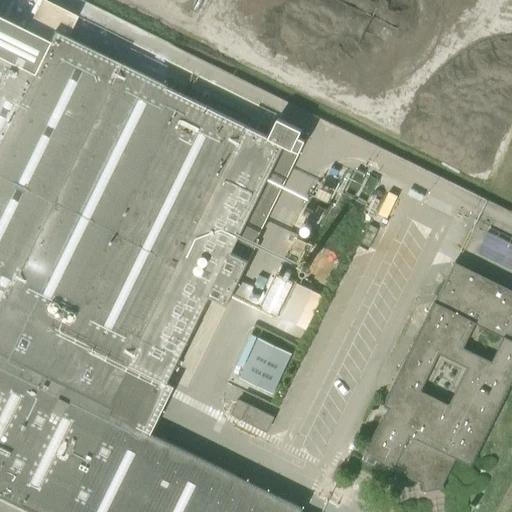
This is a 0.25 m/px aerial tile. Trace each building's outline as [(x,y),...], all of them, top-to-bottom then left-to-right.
[(300,511),(299,511),(301,508),(107,413),(117,392),(130,365),(166,383),(209,297),(227,306),(249,261),(231,252),(283,145),(299,153),(305,141),(298,138),(301,131),(285,122),(275,141),(118,64),(66,38),(76,18),(40,0),(38,0),(21,35),(0,24),(0,495),(34,511),(300,511)] [(423,490),(443,486),(440,472),(449,455),(470,466),(511,380),(511,290),(454,262),(383,407),(388,409),(362,461),(390,475),(393,469),(414,480),(417,474),(420,476),(423,490)] [(300,298),(298,298),(304,287),(295,284),(274,273),(260,304),(290,319),(300,298)] [(293,353),(259,337),(240,376),(274,392),(293,353)] [(249,406),(242,420),(266,432),(274,418),(249,406)]
